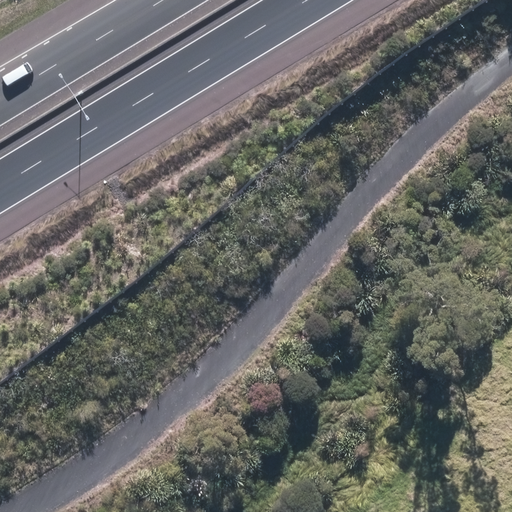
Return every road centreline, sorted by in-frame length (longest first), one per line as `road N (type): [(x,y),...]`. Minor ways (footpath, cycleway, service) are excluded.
road 1 (track): [(14,511),(146,429),(227,358),(427,129),(511,60)]
road 2 (motorway): [(310,0),(0,187)]
road 3 (motorway): [(0,87),(152,0)]
